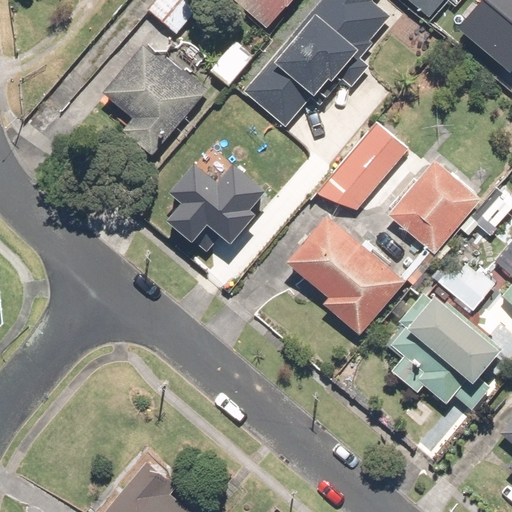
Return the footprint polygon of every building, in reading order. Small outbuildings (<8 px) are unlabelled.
[(204,0),(158,0),(150,10),(180,34),(207,2),(204,0)] [(290,0),(229,0),(265,30),(290,0)] [(396,0),(317,0),(243,92),(293,132),(398,1),(396,0)] [(415,0),(432,14),(444,0),(415,0)] [(511,0),(474,0),(457,20),(511,66),(511,0)] [(90,103),(147,153),(204,87),(147,38),(90,103)] [(331,179),(359,203),(408,146),(379,122),(331,179)] [(190,193),(173,213),(206,240),(222,220),(233,230),(252,208),(245,202),(259,185),(232,163),(220,178),(197,159),(177,183),(190,193)] [(433,159),(394,208),(435,239),(473,190),(433,159)] [(405,280),(326,215),(285,264),(364,329),(405,280)] [(497,282),(470,257),(445,284),(472,309),(497,282)] [(432,296),(426,290),(400,320),(408,326),(393,343),(404,352),(391,366),(418,389),(424,382),(448,402),(455,395),(471,409),(488,389),(475,379),(502,348),(436,292),(432,296)] [(511,413),(498,430),(511,441),(511,459),(508,464),(511,466),(511,413)] [(198,511),(150,466),(105,511),(198,511)]
